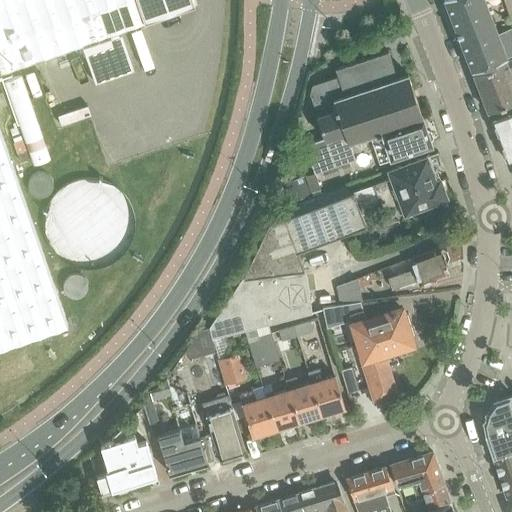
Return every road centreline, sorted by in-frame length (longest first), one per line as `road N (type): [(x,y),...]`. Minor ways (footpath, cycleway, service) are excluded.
road 1 (primary): [(0,506),(122,399),(210,282),(261,183),(311,0)]
road 2 (primary): [(280,0),(252,131),(200,258),(108,379),(0,472)]
road 3 (residential): [(145,511),(444,419)]
road 4 (residential): [(491,216),(414,0)]
